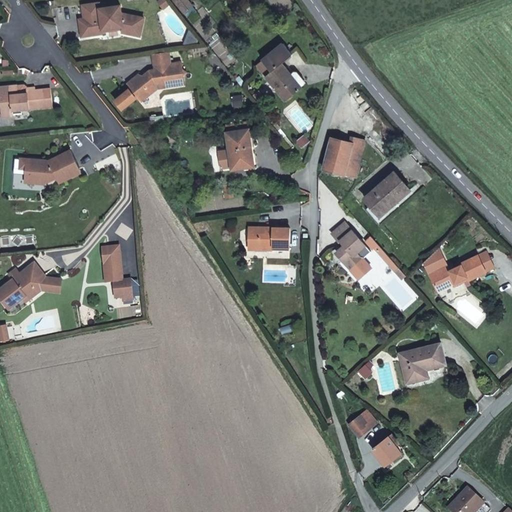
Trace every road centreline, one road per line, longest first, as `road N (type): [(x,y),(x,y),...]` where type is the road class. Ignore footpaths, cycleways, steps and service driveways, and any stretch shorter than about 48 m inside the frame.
road 1 (residential): [(350,56),(312,163),(312,263),(322,373),(368,511)]
road 2 (secondary): [(350,56),(511,227)]
road 3 (residential): [(511,387),(390,511)]
road 4 (residential): [(14,0),(121,134)]
